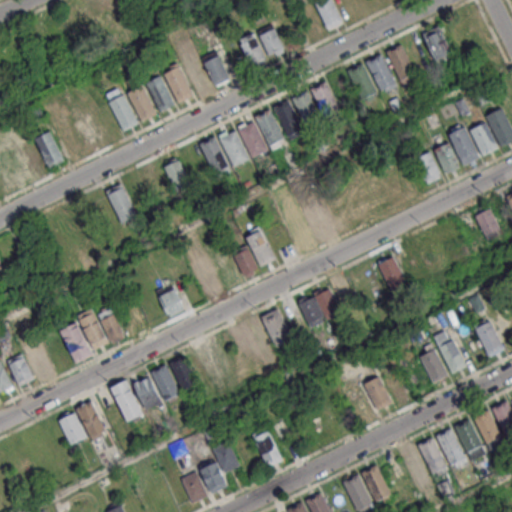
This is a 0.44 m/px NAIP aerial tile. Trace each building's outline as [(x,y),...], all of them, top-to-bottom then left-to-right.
[(111,17),(110,16),(133,7),(129,0),(124,0),(122,1),(121,0),(90,0),(86,2),(95,23),(111,17)] [(319,0),(315,2),(330,32),(345,24),(332,0),(319,0)] [(257,31),(271,57),(285,49),(272,24),(257,31)] [(425,35),(439,64),(455,56),(441,27),(425,35)] [(266,58),(255,32),(238,40),(249,66),(266,58)] [(388,54),(403,82),(418,74),(404,46),(388,54)] [(204,59),(219,88),(234,80),(219,51),(204,59)] [(368,64),(383,92),(398,84),(384,56),(368,64)] [(185,67),(200,96),(215,88),(200,59),(185,67)] [(349,73),(364,101),(379,93),(365,65),(349,73)] [(166,76),(181,105),(196,97),(181,68),(166,76)] [(148,84),(163,113),(178,106),(163,76),(148,84)] [(312,90),(326,119),(342,111),(327,82),(312,90)] [(129,94),(144,124),(159,116),(144,87),(129,94)] [(294,100),(309,128),(324,121),(310,92),(294,100)] [(111,104),(126,133),(141,125),(126,96),(111,104)] [(275,110),(290,138),(305,130),(291,102),(275,110)] [(482,154),(511,141),(511,128),(503,107),(485,115),(488,121),(471,128),(482,154)] [(83,146),(100,140),(89,109),(72,116),(83,146)] [(257,119),(271,147),(287,139),(272,111),(257,119)] [(240,131),(255,159),(270,151),(256,123),(240,131)] [(467,165),(482,154),(461,124),(446,134),(467,165)] [(222,140),(236,168),(252,160),(237,132),(222,140)] [(36,141),(51,170),(66,163),(51,133),(36,141)] [(230,172),(218,136),(202,141),(214,177),(230,172)] [(461,167),(450,141),(434,148),(445,174),(461,167)] [(19,150),(34,179),(49,171),(34,142),(19,150)] [(209,177),(198,150),(183,156),(194,183),(209,177)] [(0,158),(0,160),(14,188),(29,181),(14,151),(0,158)] [(417,156),(426,183),(441,178),(432,151),(417,156)] [(163,164),(174,191),(189,185),(178,158),(163,164)] [(169,190),(158,166),(144,173),(155,197),(169,190)] [(138,215),(122,182),(105,190),(122,223),(138,215)] [(70,211),(84,240),(100,232),(86,203),(70,211)] [(303,213),(317,242),(333,234),(318,205),(303,213)] [(476,215),(485,237),(501,230),(492,208),(476,215)] [(285,223),(299,252),(315,244),(301,215),(285,223)] [(246,236),(260,266),(275,260),(262,229),(246,236)] [(259,269),(248,248),(233,255),(244,276),(259,269)] [(200,285),(215,278),(206,257),(191,264),(200,285)] [(238,279),(229,258),(213,265),(223,286),(238,279)] [(380,267),(395,295),(410,287),(396,259),(380,267)] [(358,304),(347,280),(298,301),(309,325),(358,304)] [(165,315),(183,310),(176,285),(158,289),(165,315)] [(94,351),(127,335),(112,305),(96,313),(93,308),(77,316),(94,351)] [(261,316),(263,321),(246,329),(258,356),(274,349),(274,348),(293,340),(279,308),(261,316)] [(474,324),(489,356),(504,349),(490,317),(474,324)] [(94,353),(76,321),(59,330),(77,363),(94,353)] [(466,365),(448,329),(434,336),(452,372),(466,365)] [(22,347),(24,353),(8,360),(19,385),(53,370),(40,339),(22,347)] [(433,382),(448,375),(435,346),(420,353),(433,382)] [(189,353),(204,386),(217,381),(202,347),(189,353)] [(184,391),(199,383),(184,354),(169,362),(184,391)] [(15,386),(0,359),(0,393),(1,395),(15,386)] [(164,400),(180,394),(168,364),(152,370),(164,400)] [(163,402),(149,374),(132,382),(146,410),(163,402)] [(388,379),(395,399),(410,394),(403,374),(388,379)] [(364,383),(377,410),(392,402),(379,376),(364,383)] [(110,387),(128,422),(145,413),(127,379),(110,387)] [(360,418),(374,411),(360,385),(347,392),(360,418)] [(92,440),(108,432),(93,399),(76,407),(92,440)] [(494,410),(508,439),(511,437),(511,407),(509,402),(494,410)] [(86,437),(75,410),(58,417),(69,445),(86,437)] [(475,420),(489,448),(505,440),(491,412),(475,420)] [(457,429),(471,458),(487,450),(473,421),(457,429)] [(253,433),(266,467),(282,460),(268,426),(253,433)] [(437,438),(452,467),(468,459),(453,430),(437,438)] [(240,465),(229,438),(212,446),(218,460),(200,467),(210,493),(229,485),(223,472),(240,465)] [(419,448),(434,477),(450,469),(435,440),(419,448)] [(401,452),(411,475),(427,468),(416,446),(401,452)] [(363,476),(378,504),(393,496),(379,468),(363,476)] [(180,478),(194,503),(209,494),(196,470),(180,478)] [(345,485),(358,511),(363,511),(375,506),(360,477),(345,485)] [(308,503),(312,511),(332,511),(324,495),(308,503)] [(125,511),(120,500),(105,507),(106,511),(125,511)] [(289,507),(290,511),(309,511),(305,501),(289,507)]
